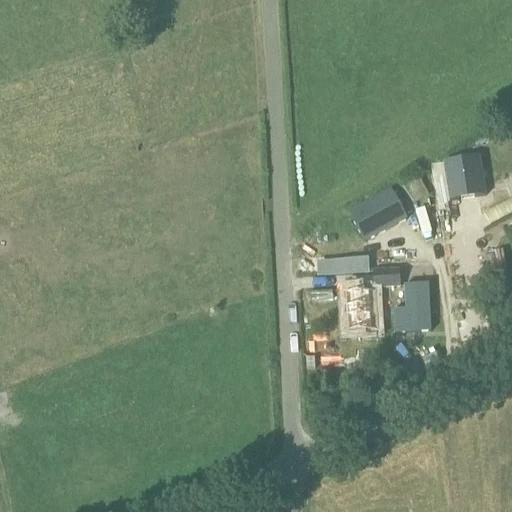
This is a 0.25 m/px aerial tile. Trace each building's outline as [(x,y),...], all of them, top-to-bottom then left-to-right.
[(485,198),(479,159),(443,164),(443,166),(449,201),(449,204),(485,198)] [(436,203),(449,201),(443,166),(431,168),(436,203)] [(391,193),(349,216),(364,244),(406,221),(391,193)] [(366,262),(319,265),(319,277),(367,274),(366,262)] [(373,273),(374,290),(399,289),(398,271),(373,273)] [(394,336),(430,334),(428,286),(404,288),(405,311),(393,312),(394,336)] [(345,296),(348,335),(372,333),(371,321),(376,321),(375,294),(345,296)]
